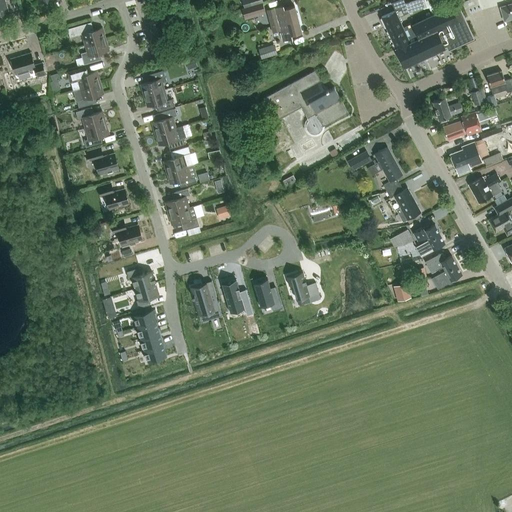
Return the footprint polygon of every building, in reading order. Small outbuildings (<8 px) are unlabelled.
[(0,0),(0,13),(9,11),(5,0),(0,0)] [(427,7),(424,0),(414,0),(405,3),(408,13),(427,7)] [(262,3),(242,9),(244,17),(265,11),(262,3)] [(395,10),(381,17),(396,48),(396,49),(398,53),(401,59),(402,62),(404,66),(408,64),(418,60),(425,57),(439,50),(444,48),(444,47),(446,46),(448,50),(474,38),(458,4),(452,6),(453,7),(451,8),(450,7),(440,12),(426,18),(426,19),(423,20),(412,25),(408,27),(413,37),(409,39),(395,10)] [(511,4),(501,7),(505,20),(511,18),(511,4)] [(271,26),(298,19),(294,6),(284,8),(283,5),(267,10),(271,26)] [(298,19),(271,26),(273,33),(281,31),(283,41),(292,39),(291,36),(302,33),(298,19)] [(85,45),(105,39),(102,28),(92,31),(90,30),(88,23),(67,29),(70,37),(82,34),(85,45)] [(105,39),(85,45),(87,51),(81,53),(84,64),(99,60),(97,55),(98,53),(109,50),(105,39)] [(277,54),(274,44),(258,48),(261,58),(277,54)] [(42,63),(34,65),(31,53),(11,58),(16,75),(35,70),(38,77),(46,75),(42,63)] [(76,89),(80,88),(100,82),(97,71),(86,74),(85,73),(83,68),(70,71),(76,89)] [(141,84),(144,95),(164,89),(162,83),(167,81),(163,70),(151,74),(152,79),(151,81),(141,84)] [(321,71),(267,93),(278,119),(305,107),(316,133),(327,128),(319,110),(347,99),(340,84),(309,97),(306,88),(325,80),(321,71)] [(507,89),(507,92),(511,90),(511,81),(511,80),(505,82),(502,71),(487,75),(490,86),(491,86),(493,93),(507,89)] [(100,82),(80,88),(83,99),(77,101),(79,108),(93,103),(92,98),(93,96),(103,93),(100,82)] [(483,88),(471,92),(475,105),(485,102),(484,101),(486,100),(485,97),(486,97),(483,88)] [(167,100),(164,89),(144,95),(148,106),(158,103),(160,104),(161,109),(174,106),(172,99),(167,100)] [(489,107),(497,105),(494,95),(485,98),(489,107)] [(460,102),(448,106),(445,97),(433,101),(439,120),(451,116),(451,115),(463,111),(460,102)] [(481,130),(478,121),(494,116),(491,107),(475,112),(474,109),(459,115),(461,121),(443,127),(446,137),(450,136),(451,139),(465,134),(465,132),(466,132),(467,135),(481,130)] [(86,128),(105,122),(102,111),(92,114),(90,113),(88,108),(76,112),(78,118),(82,117),(86,128)] [(156,133),(175,128),(172,117),(177,115),(175,109),(162,112),(164,118),(163,119),(152,122),(156,133)] [(105,122),(86,128),(89,139),(84,140),(86,147),(99,143),(97,138),(98,136),(109,133),(105,122)] [(183,125),(175,128),(156,133),(159,145),(169,142),(171,143),(173,148),(185,144),(183,137),(187,136),(183,125)] [(503,133),(501,127),(480,135),(482,140),(503,133)] [(210,131),(202,133),(204,139),(212,137),(210,131)] [(482,162),(480,156),(478,151),(475,142),(462,147),(463,150),(450,154),(458,175),(471,170),(470,167),(482,162)] [(174,158),(164,161),(167,172),(187,166),(193,164),(188,146),(174,151),(175,156),(174,158)] [(387,191),(400,184),(396,178),(402,174),(387,147),(374,154),(389,181),(383,184),(387,191)] [(90,161),(95,159),(99,176),(119,170),(114,153),(103,156),(100,148),(88,152),(90,161)] [(371,159),(366,151),(348,161),(353,170),(371,159)] [(498,152),(483,159),(486,166),(501,160),(498,152)] [(187,166),(167,172),(169,178),(170,183),(181,180),(183,181),(184,186),(197,182),(195,176),(190,178),(187,166)] [(210,171),(201,173),(203,181),(212,178),(210,171)] [(479,203),(493,195),(502,190),(498,182),(501,181),(496,173),(484,180),(482,177),(469,184),(479,203)] [(286,180),(290,187),(301,181),(297,174),(286,180)] [(101,196),(105,195),(110,211),(130,205),(125,188),(113,192),(111,183),(98,187),(101,196)] [(403,190),(400,184),(387,191),(390,198),(394,196),(401,207),(397,209),(403,221),(405,220),(406,221),(407,221),(406,220),(407,219),(421,212),(407,188),(403,190)] [(305,187),(294,192),(301,207),(312,202),(305,187)] [(169,213),(189,207),(185,196),(190,195),(188,188),(175,192),(177,197),(176,199),(166,202),(169,213)] [(501,212),(488,219),(496,232),(503,228),(507,235),(511,232),(511,216),(508,210),(511,208),(511,196),(494,207),(494,208),(497,206),(501,212)] [(339,204),(333,206),(335,213),(341,211),(339,204)] [(220,207),(223,217),(229,215),(226,205),(220,207)] [(193,206),(189,207),(169,213),(172,224),(183,221),(184,222),(186,229),(199,225),(193,206)] [(123,220),(111,224),(113,232),(117,231),(122,247),(143,241),(138,224),(126,228),(123,220)] [(428,240),(440,234),(434,224),(424,230),(423,228),(414,233),(418,240),(426,236),(428,240)] [(413,240),(407,229),(398,234),(404,245),(413,240)] [(440,234),(428,240),(431,244),(426,247),(430,253),(435,251),(434,249),(445,243),(440,234)] [(397,250),(400,262),(416,258),(413,246),(397,250)] [(131,248),(123,251),(125,257),(133,254),(131,248)] [(443,266),(446,271),(457,265),(452,255),(447,258),(443,252),(425,262),(431,273),(443,266)] [(446,271),(432,278),(438,288),(448,282),(449,283),(452,282),(451,280),(462,274),(457,265),(446,271)] [(140,267),(127,271),(129,278),(133,277),(136,288),(155,283),(152,271),(142,273),(140,267)] [(424,267),(415,269),(417,278),(426,277),(424,267)] [(302,271),(287,276),(289,285),(293,284),(297,299),(308,296),(310,301),(320,298),(316,282),(306,285),(306,284),(307,283),(306,283),(305,281),(306,280),(305,280),(302,271)] [(268,278),(253,282),(260,306),(274,302),(274,305),(281,303),(277,289),(271,290),(268,278)] [(237,279),(222,283),(230,312),(232,312),(244,308),(249,307),(248,306),(245,307),(243,303),(245,302),(245,301),(243,302),(237,279)] [(202,283),(191,286),(193,294),(192,294),(193,296),(194,296),(196,304),(197,304),(200,314),(204,313),(204,314),(208,312),(210,318),(217,316),(218,316),(220,316),(213,293),(209,294),(206,282),(202,283)] [(407,282),(394,286),(398,301),(411,297),(407,282)] [(155,283),(136,288),(139,299),(136,300),(139,308),(151,304),(149,297),(159,295),(155,283)] [(153,309),(134,315),(137,327),(157,321),(153,309)] [(157,321),(137,327),(140,338),(160,332),(157,321)] [(160,332),(140,338),(144,350),(163,344),(160,332)] [(163,344),(144,350),(147,362),(167,356),(163,344)]
